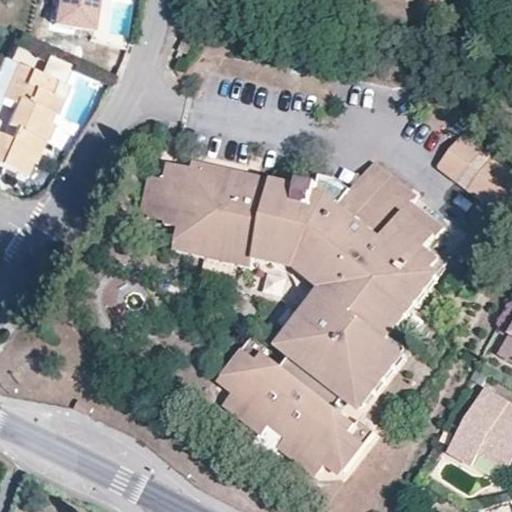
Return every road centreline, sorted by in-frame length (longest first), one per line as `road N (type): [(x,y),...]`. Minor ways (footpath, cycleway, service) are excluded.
road 1 (residential): [(37,235),(129,94),(160,0)]
road 2 (tertiary): [(176,511),(0,423)]
